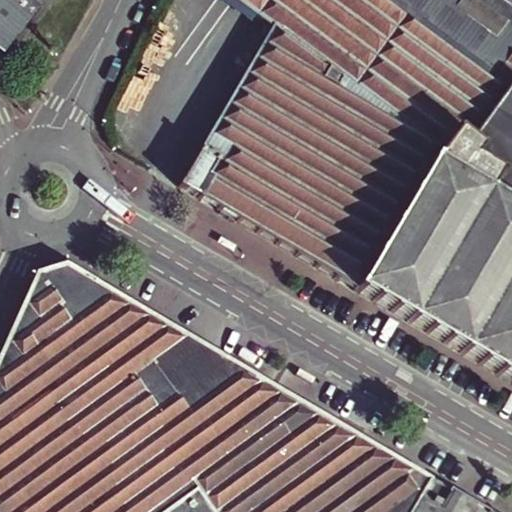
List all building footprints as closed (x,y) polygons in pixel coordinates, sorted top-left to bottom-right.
[(0,0),(0,54),(42,0),(0,0)] [(354,291),(423,188),(494,83),(379,0),(232,0),(273,29),(177,187),(354,291)] [(511,0),(379,0),(494,83),(511,55),(511,0)] [(511,55),(494,83),(423,188),(354,291),(511,383),(511,55)] [(410,511),(420,495),(430,478),(64,264),(37,274),(0,356),(0,511),(410,511)] [(438,505),(448,489),(430,478),(420,495),(438,505)] [(410,511),(487,511),(448,489),(438,505),(420,495),(410,511)]
